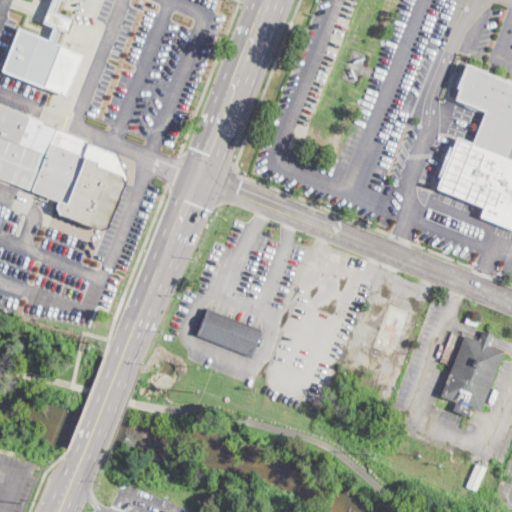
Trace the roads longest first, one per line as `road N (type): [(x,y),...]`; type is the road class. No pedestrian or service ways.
road 1 (primary): [(271,0),(123,358)]
road 2 (tertiary): [(198,177),(511,300)]
